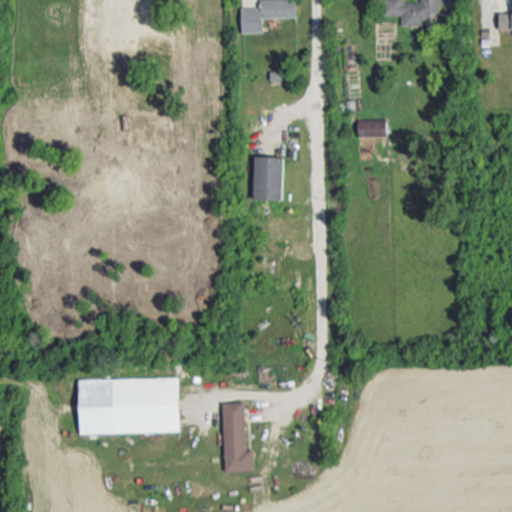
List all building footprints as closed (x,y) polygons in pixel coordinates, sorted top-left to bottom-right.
[(263,31),(263,17),(297,16),(296,0),(259,0),(260,7),(241,7),(242,31),(263,31)] [(401,24),(430,24),(430,12),(438,12),(438,0),(420,0),(420,1),(405,1),(405,0),(383,0),(383,14),(401,14),(401,24)] [(511,10),(499,11),(500,28),(511,27),(511,10)] [(358,117),(358,136),(387,135),(387,117),(358,117)] [(283,198),(284,156),(255,155),(254,198),(283,198)] [(181,429),(180,376),(80,378),(81,431),(181,429)] [(245,400),(223,401),(225,469),(255,469),(254,448),(247,448),(245,400)]
